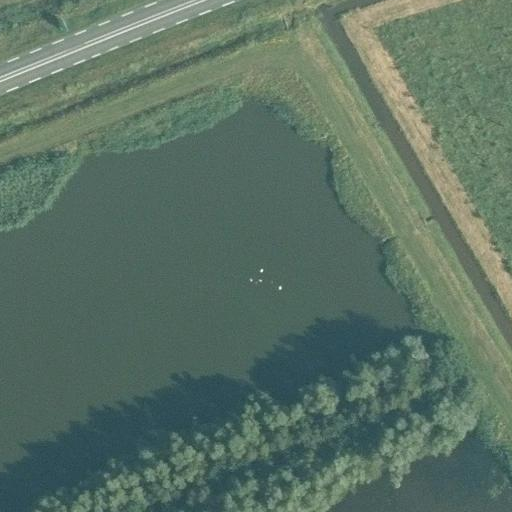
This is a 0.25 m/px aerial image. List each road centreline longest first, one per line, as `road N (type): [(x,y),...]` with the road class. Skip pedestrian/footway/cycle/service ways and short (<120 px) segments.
road 1 (track): [(0,155),(247,59),(295,55),(511,420)]
road 2 (secondary): [(0,80),(203,0)]
